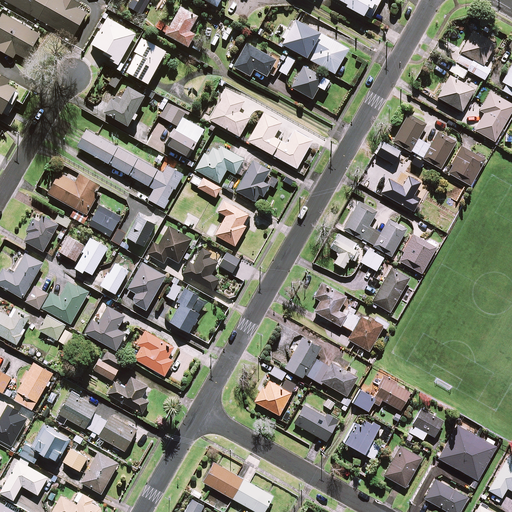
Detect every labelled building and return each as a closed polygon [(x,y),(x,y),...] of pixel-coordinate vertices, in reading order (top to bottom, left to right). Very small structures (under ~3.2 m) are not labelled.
[(1,0),(74,39),(88,14),(77,8),(79,4),(71,0),(1,0)] [(203,0),(218,9),(223,0),(203,0)] [(337,0),(348,6),(347,7),(371,21),(382,0),(337,0)] [(199,18),(181,8),(171,27),(159,21),(155,29),(189,48),(196,36),(190,33),(199,18)] [(41,35),(4,15),(0,21),(0,44),(0,45),(0,50),(14,59),(16,54),(27,60),(41,35)] [(136,35),(108,19),(93,46),(111,56),(109,60),(119,66),(136,35)] [(321,35),(296,21),(283,46),(308,60),(321,35)] [(226,32),(219,29),(215,40),(222,43),(226,32)] [(496,45),(473,32),(463,51),(464,51),(458,63),(469,69),(468,71),(485,81),(491,70),(484,66),(496,45)] [(349,50),(325,37),(311,61),(335,75),(349,50)] [(127,73),(149,85),(168,53),(143,39),(135,52),(138,54),(127,73)] [(255,70),(268,77),(269,75),(274,78),(281,65),(276,62),(277,61),(246,44),(233,67),(251,77),(255,70)] [(296,60),(289,56),(280,72),(287,76),(296,60)] [(511,65),(502,83),(506,85),(503,91),(511,96),(511,65)] [(330,82),(304,68),(292,88),(313,100),(320,88),(325,91),(330,82)] [(0,113),(4,116),(18,90),(9,85),(11,81),(0,74),(0,113)] [(122,78),(115,74),(109,85),(116,88),(122,78)] [(475,90),(450,77),(438,99),(462,112),(475,90)] [(429,86),(423,82),(419,88),(429,95),(431,92),(427,89),(429,86)] [(139,116),(136,114),(146,98),(129,88),(121,100),(115,96),(105,113),(129,127),(133,120),(136,122),(139,116)] [(154,93),(147,88),(143,94),(150,99),(154,93)] [(236,93),(226,92),(210,120),(240,137),(251,119),(239,112),(247,99),(236,93)] [(511,112),(511,104),(491,92),(480,111),(485,114),(475,131),(495,142),(511,112)] [(186,119),(183,118),(185,113),(173,107),(166,120),(178,127),(180,123),(183,125),(186,119)] [(282,124),(264,114),(249,142),(298,169),(313,141),(295,131),(290,139),(286,137),(283,142),(275,138),(282,124)] [(427,124),(408,114),(393,143),(442,169),(456,143),(438,133),(431,146),(419,140),(427,124)] [(200,142),(196,141),(199,136),(180,126),(177,130),(174,128),(165,146),(168,148),(188,158),(191,160),(200,142)] [(149,200),(165,209),(170,201),(168,200),(174,189),(176,190),(184,176),(163,164),(159,171),(88,131),(78,147),(155,190),(149,200)] [(401,153),(384,143),(377,155),(394,165),(401,153)] [(244,160),(218,146),(213,155),(207,152),(197,171),(220,184),(227,170),(236,175),(244,160)] [(485,160),(462,148),(448,174),(471,187),(485,160)] [(270,171),(253,162),(236,192),(256,203),(260,195),(264,198),(270,186),(264,182),(270,171)] [(421,184),(402,173),(396,184),(392,181),(384,195),(414,212),(420,201),(413,197),(421,184)] [(49,194),(87,216),(98,196),(96,194),(101,187),(81,175),(76,183),(60,174),(49,194)] [(221,189),(205,180),(200,189),(216,198),(221,189)] [(249,216),(223,201),(217,211),(227,217),(216,236),(235,247),(247,227),(243,225),(249,216)] [(377,213),(360,202),(344,229),(392,257),(407,230),(389,220),(381,234),(369,227),(377,213)] [(122,217),(100,205),(89,225),(111,237),(122,217)] [(75,211),(71,218),(85,224),(88,218),(75,211)] [(59,226),(37,214),(28,232),(30,233),(25,242),(44,252),(59,226)] [(72,220),(59,214),(56,222),(68,228),(72,220)] [(156,225),(140,216),(128,238),(145,247),(156,225)] [(192,255),(186,252),(193,240),(169,227),(159,245),(155,243),(149,255),(164,264),(168,257),(179,264),(183,257),(188,261),(192,255)] [(357,243),(338,234),(331,249),(340,253),(334,264),(345,269),(350,259),(355,262),(360,253),(353,250),(357,243)] [(437,248),(413,235),(399,261),(422,274),(437,248)] [(85,246),(67,236),(59,252),(76,261),(85,246)] [(92,240),(76,269),(84,274),(85,272),(93,276),(108,249),(92,240)] [(211,253),(203,248),(194,264),(190,262),(183,274),(213,291),(220,279),(212,275),(219,263),(209,258),(211,253)] [(384,258),(369,250),(361,263),(377,271),(384,258)] [(240,260),(227,253),(220,266),(233,274),(240,260)] [(43,265),(26,255),(15,274),(5,268),(0,276),(0,285),(24,299),(43,265)] [(167,276),(143,263),(128,289),(137,294),(132,303),(147,311),(167,276)] [(129,272),(115,264),(102,286),(116,294),(129,272)] [(410,280),(391,269),(372,302),(391,313),(410,280)] [(243,280),(234,274),(230,280),(239,286),(243,280)] [(182,288),(177,286),(180,280),(174,277),(171,283),(174,284),(167,297),(175,301),(182,288)] [(89,293),(69,282),(60,298),(52,293),(43,309),(71,325),(89,293)] [(347,298),(322,284),(314,298),(321,302),(315,312),(341,327),(342,325),(353,332),(348,340),(370,352),(384,326),(369,318),(368,321),(350,311),(347,316),(339,311),(347,298)] [(48,294),(35,287),(26,302),(40,310),(48,294)] [(190,333),(200,314),(192,310),(200,297),(185,289),(178,302),(181,304),(171,323),(190,333)] [(125,317),(108,307),(100,322),(94,319),(86,334),(117,351),(126,334),(118,330),(125,317)] [(13,319),(0,311),(0,335),(18,345),(26,330),(24,329),(29,319),(17,312),(13,319)] [(66,326),(48,315),(40,331),(58,341),(66,326)] [(74,335),(67,330),(60,341),(67,346),(74,335)] [(175,348),(145,331),(137,345),(142,347),(135,360),(165,376),(174,361),(169,358),(175,348)] [(321,349),(302,339),(286,369),(303,378),(305,375),(322,384),(322,383),(347,397),(357,379),(347,373),(346,374),(316,357),(321,349)] [(124,360),(107,352),(103,361),(99,359),(93,371),(113,381),(124,360)] [(0,391),(3,393),(12,378),(3,373),(10,361),(2,357),(0,360),(0,391)] [(54,374),(33,362),(28,371),(26,370),(20,382),(23,384),(14,400),(33,410),(47,386),(49,387),(52,382),(50,380),(54,374)] [(287,373),(275,366),(271,374),(282,381),(287,373)] [(411,392),(384,377),(379,386),(381,388),(375,399),(361,391),(354,403),(369,412),(374,403),(379,406),(382,401),(401,411),(411,392)] [(149,387),(132,378),(126,388),(115,382),(109,395),(143,414),(150,402),(142,398),(149,387)] [(282,388),(270,381),(266,388),(264,387),(255,402),(280,416),(296,385),(286,380),(282,388)] [(58,395),(51,392),(46,400),(53,404),(58,395)] [(72,392),(56,421),(64,426),(68,419),(86,429),(98,408),(80,399),(81,397),(72,392)] [(353,401),(344,396),(340,403),(349,408),(353,401)] [(52,407),(46,403),(39,414),(45,418),(52,407)] [(325,415),(306,404),(295,424),(327,442),(339,421),(325,413),(325,415)] [(0,439),(13,446),(27,419),(17,414),(19,411),(8,406),(0,420),(0,439)] [(444,422),(422,410),(409,433),(423,440),(427,433),(435,438),(444,422)] [(111,416),(99,437),(126,452),(137,431),(111,416)] [(381,426),(366,418),(361,427),(355,424),(345,443),(374,459),(381,446),(372,441),(381,426)] [(71,440),(44,425),(32,448),(24,444),(19,454),(35,463),(41,453),(58,462),(71,440)] [(493,446),(495,442),(487,438),(485,442),(457,426),(439,459),(475,479),(471,486),(474,488),(496,448),(493,446)] [(85,439),(77,434),(73,440),(81,445),(85,439)] [(422,458),(400,446),(383,475),(406,488),(422,458)] [(88,458),(71,448),(64,462),(81,471),(88,458)] [(119,464),(99,452),(82,483),(102,494),(119,464)] [(511,455),(509,454),(489,491),(502,498),(508,489),(511,491),(511,455)] [(49,478),(19,460),(0,492),(14,501),(23,486),(38,495),(49,478)] [(261,511),(271,495),(212,462),(202,481),(257,511),(261,511)] [(460,511),(468,498),(436,480),(425,499),(447,511),(460,511)] [(224,511),(230,501),(212,491),(206,502),(224,511)] [(62,497),(53,511),(102,511),(103,511),(103,510),(102,509),(102,508),(93,503),(95,501),(79,492),(73,503),(62,497)] [(199,511),(203,505),(191,498),(183,511),(199,511)] [(15,511),(0,503),(0,511),(15,511)]
